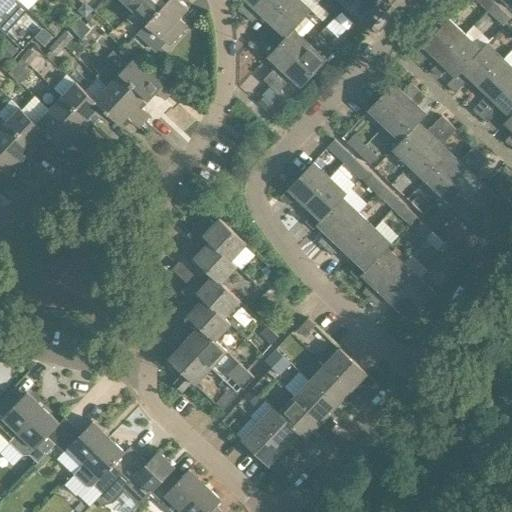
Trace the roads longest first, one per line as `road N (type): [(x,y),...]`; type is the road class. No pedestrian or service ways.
road 1 (residential): [(409,369),(255,200),(259,171),(425,0)]
road 2 (residential): [(0,231),(26,199),(110,155),(137,157),(170,180)]
road 3 (residential): [(146,376),(170,180)]
road 4 (residential): [(170,180),(225,91),(214,0)]
road 5 (residential): [(277,511),(409,369)]
road 6 (residential): [(409,369),(511,216)]
road 7 (residential): [(261,511),(151,403),(146,376)]
road 8 (residential): [(146,376),(0,350)]
